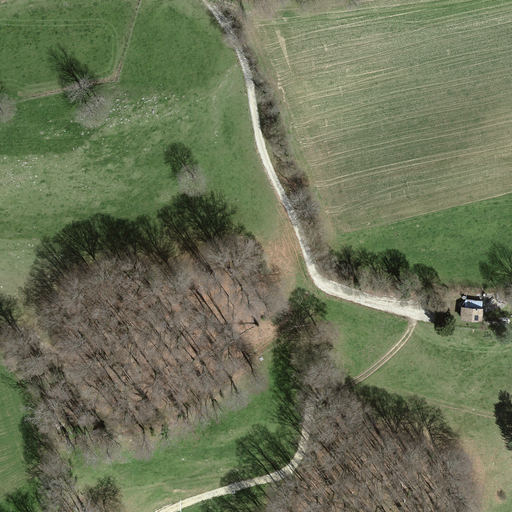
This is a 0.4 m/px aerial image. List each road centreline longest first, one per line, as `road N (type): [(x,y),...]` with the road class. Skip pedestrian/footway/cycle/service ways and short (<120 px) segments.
road 1 (track): [(202,0),(243,65),(257,135),(317,279),(431,316)]
road 2 (track): [(166,511),(288,471),(298,457),(310,388)]
road 3 (track): [(310,399),(368,371),(395,348),(414,313)]
